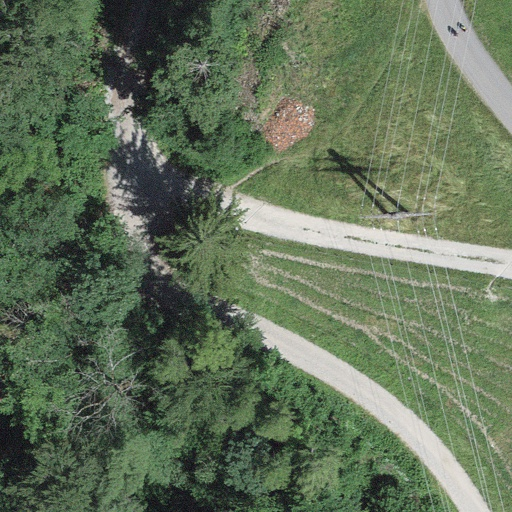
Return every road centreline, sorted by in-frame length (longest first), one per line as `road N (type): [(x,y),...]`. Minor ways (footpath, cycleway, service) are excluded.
road 1 (track): [(147,0),(128,38),(122,79),(136,167),(124,196),(174,288),(391,411),(467,491),(476,511)]
road 2 (track): [(511,266),(308,232),(207,203),(136,167)]
road 3 (track): [(446,0),(477,73),(511,115)]
